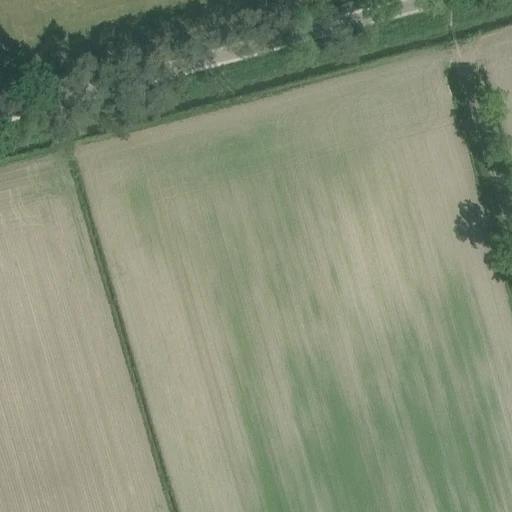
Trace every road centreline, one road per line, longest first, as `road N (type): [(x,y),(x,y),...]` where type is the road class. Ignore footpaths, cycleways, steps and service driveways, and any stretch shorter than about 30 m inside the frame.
road 1 (unclassified): [(0,115),(436,0)]
road 2 (track): [(511,231),(446,0)]
